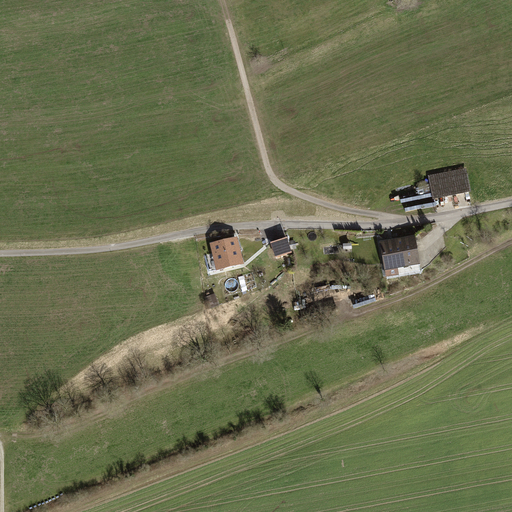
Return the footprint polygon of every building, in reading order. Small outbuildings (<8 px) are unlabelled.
[(463,171),(427,177),(431,202),(467,196),(463,171)] [(410,238),(377,242),(381,272),(414,267),(410,238)] [(238,239),(207,246),(211,264),(198,267),(200,274),(221,269),(220,265),(243,260),(238,239)] [(284,243),(269,247),(272,260),(288,255),(284,243)] [(216,307),(213,296),(204,299),(207,310),(216,307)]
